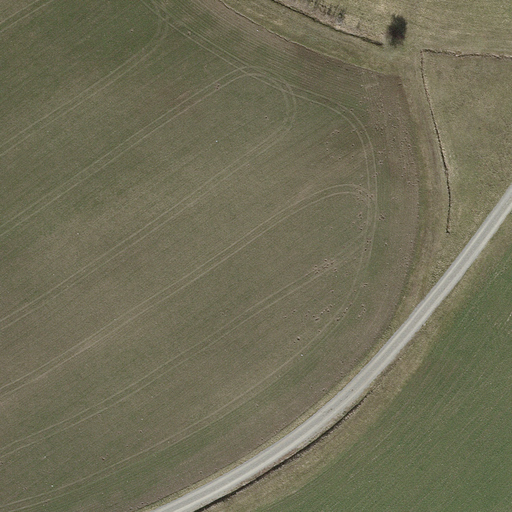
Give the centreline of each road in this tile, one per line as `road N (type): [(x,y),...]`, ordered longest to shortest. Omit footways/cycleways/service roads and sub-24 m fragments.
road 1 (track): [(176,511),(321,429),(511,200)]
road 2 (track): [(414,50),(411,82),(430,155),(431,224),(406,335)]
